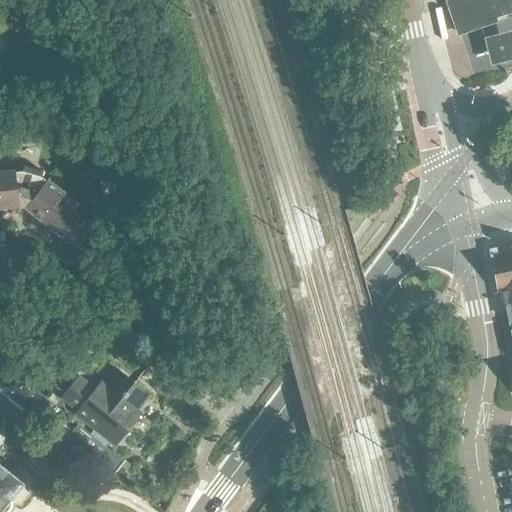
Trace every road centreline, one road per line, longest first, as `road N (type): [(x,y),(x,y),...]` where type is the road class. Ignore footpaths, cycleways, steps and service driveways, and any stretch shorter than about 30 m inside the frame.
road 1 (tertiary): [(207,511),(395,260)]
road 2 (unclassified): [(480,419),(490,361),(463,226)]
